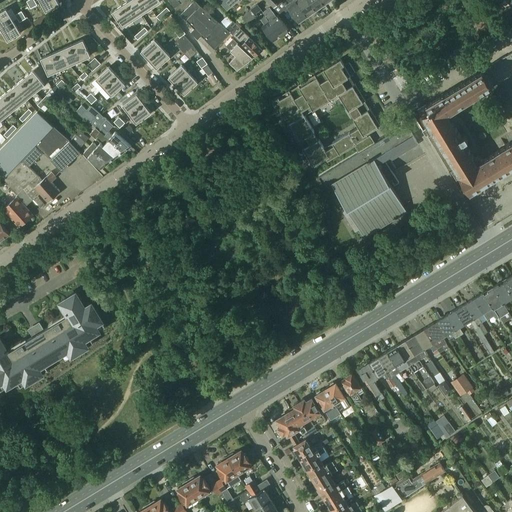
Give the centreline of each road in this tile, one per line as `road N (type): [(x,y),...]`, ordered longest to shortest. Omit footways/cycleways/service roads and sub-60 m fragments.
road 1 (primary): [(240,404),(511,239)]
road 2 (residential): [(0,264),(188,128)]
road 3 (residential): [(188,128),(367,0)]
road 4 (primary): [(64,511),(240,404)]
road 5 (residential): [(188,128),(81,6)]
road 6 (residential): [(305,511),(240,404)]
